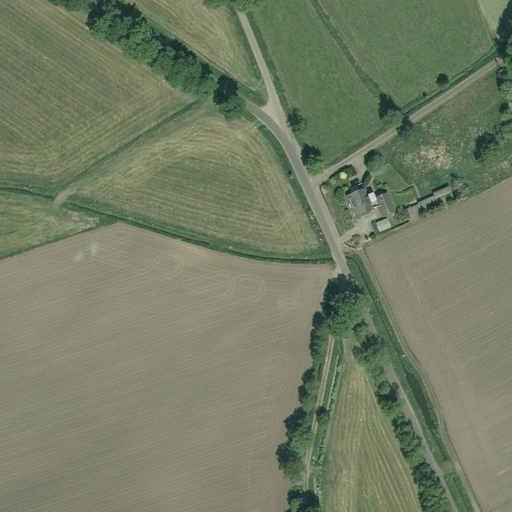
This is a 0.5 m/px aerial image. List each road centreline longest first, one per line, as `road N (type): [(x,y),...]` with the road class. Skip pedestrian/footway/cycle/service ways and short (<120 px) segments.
road 1 (unclassified): [(447,511),(307,186)]
road 2 (residential): [(307,186),(511,51)]
road 3 (residential): [(274,126),(103,0)]
road 4 (unclassified): [(274,126),(275,98),(232,0)]
